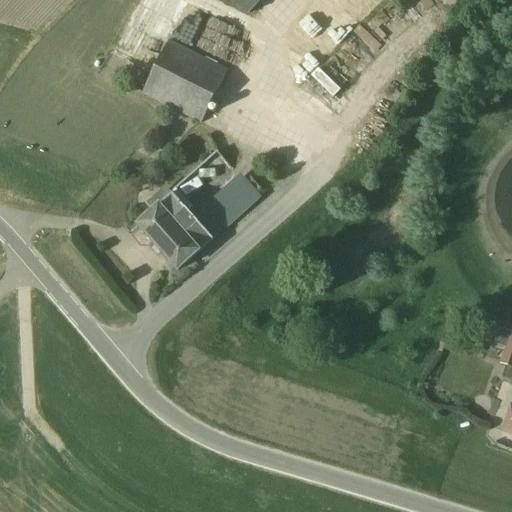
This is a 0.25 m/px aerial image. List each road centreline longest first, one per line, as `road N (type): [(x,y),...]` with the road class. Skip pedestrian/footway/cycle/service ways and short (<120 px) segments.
road 1 (unclassified): [(436,511),(182,426),(142,391),(0,225)]
road 2 (track): [(0,318),(45,379),(139,471),(202,511)]
road 3 (track): [(30,258),(55,328),(54,387)]
